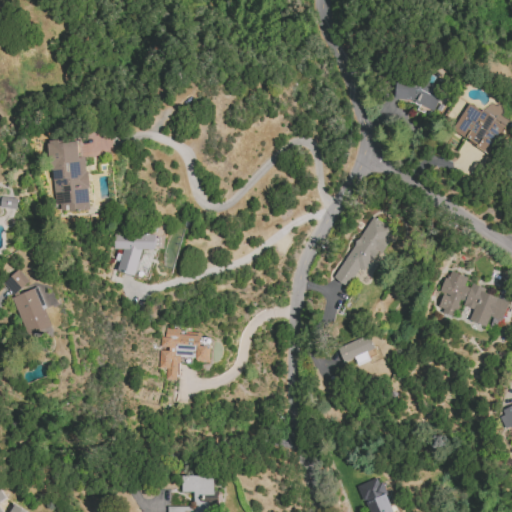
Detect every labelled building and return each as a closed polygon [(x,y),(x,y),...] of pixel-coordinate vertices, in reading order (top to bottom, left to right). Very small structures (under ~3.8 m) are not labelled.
[(434,111),(442,89),(429,85),(429,87),(399,76),(392,96),(434,111)] [(506,124),(466,104),(452,133),(491,153),(506,124)] [(89,210),(86,157),(78,158),(77,139),(48,140),(52,205),(69,204),(69,211),(89,210)] [(0,200),(0,207),(17,209),(18,198),(0,197),(0,200)] [(392,229),(371,216),(333,279),(346,286),(357,268),(364,272),(377,251),(382,253),(390,240),(387,238),(392,229)] [(114,233),(113,249),(119,250),(118,274),(137,275),(139,249),(154,250),(155,235),(114,233)] [(28,282),(18,270),(3,282),(13,295),(28,282)] [(509,301),(483,293),(485,288),(467,282),(469,278),(447,270),(440,293),(442,293),(437,310),(454,315),(458,303),(473,308),(469,321),(486,326),(489,316),(502,321),(509,301)] [(27,336),(52,326),(36,288),(11,298),(27,336)] [(178,357),(196,358),(195,362),(209,362),(210,347),(200,347),(200,336),(179,335),(179,329),(164,329),(164,337),(160,337),(160,349),(159,349),(158,368),(165,369),(165,380),(177,380),(178,357)] [(343,362),(354,358),(357,366),(370,361),(366,352),(374,348),(368,334),(336,348),(343,362)] [(511,407),(498,413),(505,430),(511,426),(511,407)] [(167,507),(167,511),(209,511),(210,511),(217,511),(217,475),(182,476),(182,492),(192,492),(193,507),(167,507)] [(358,484),(368,511),(391,511),(379,477),(358,484)] [(0,511),(27,511),(12,504),(8,511),(4,511),(0,504),(0,502),(7,498),(0,488),(0,511)]
